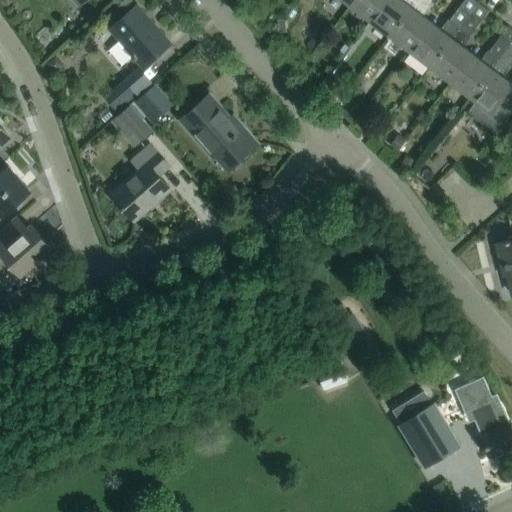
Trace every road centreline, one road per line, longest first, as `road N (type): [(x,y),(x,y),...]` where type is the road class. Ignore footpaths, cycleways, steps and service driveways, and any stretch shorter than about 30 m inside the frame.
road 1 (unclassified): [(511,351),(438,267),(387,189),(328,140)]
road 2 (residential): [(103,281),(245,229),(328,140)]
road 3 (residential): [(103,281),(40,108),(0,31)]
road 4 (unclassified): [(328,140),(206,0)]
